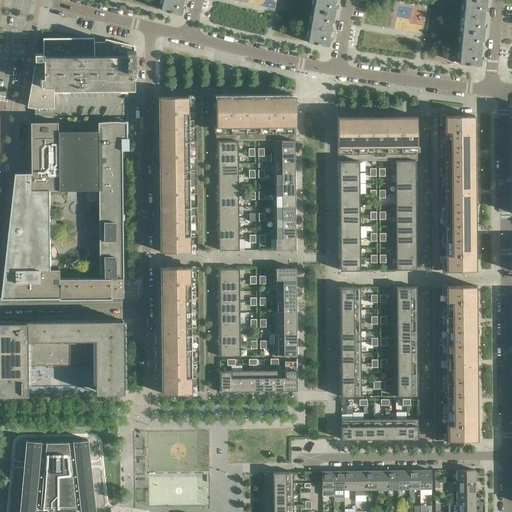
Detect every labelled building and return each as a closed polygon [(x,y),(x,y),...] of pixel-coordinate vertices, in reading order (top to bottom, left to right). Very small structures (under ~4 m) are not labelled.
[(185,0),(162,0),(160,10),(180,15),(184,0),(186,1),(185,0)] [(336,0),(337,0),(314,0),(313,10),(333,14),(335,0),(336,0)] [(486,19),(486,15),(484,14),(485,1),(479,0),(464,0),(462,31),(482,33),(483,19),(486,19)] [(332,32),(333,28),(333,27),(331,27),(333,14),(313,10),(307,42),(316,44),(328,46),(330,32),(332,32)] [(483,51),(483,47),(481,47),(482,33),(462,31),(459,64),(468,64),(468,65),(479,66),(479,65),(480,51),(483,51)] [(135,70),(135,51),(135,46),(105,39),(105,42),(94,42),(94,38),(82,38),(43,38),(43,53),(34,53),(34,60),(35,60),(35,66),(35,67),(27,107),(35,108),(35,118),(127,117),(127,89),(134,89),(134,70),(135,70)] [(296,140),(296,96),(216,97),(216,114),(216,127),(217,141),(255,140),(258,140),(296,140)] [(204,251),(203,159),(202,97),(189,97),(158,97),(160,252),(191,251),(204,251)] [(337,117),(337,148),(338,148),(338,161),(339,161),(359,161),(376,160),(379,160),(395,160),(415,160),(416,160),(417,160),(417,147),(417,116),(337,117)] [(432,206),(432,260),(432,270),(445,270),(445,271),(446,271),(476,270),(476,241),(475,188),(475,116),(444,116),(431,116),(431,132),(431,152),(431,163),(431,177),(432,206)] [(124,294),(124,291),(123,291),(123,278),(123,274),(123,220),(124,220),(124,214),(123,214),(122,150),(128,149),(128,150),(129,150),(129,148),(128,144),(127,140),(127,137),(127,133),(127,130),(127,126),(127,122),(123,122),(120,122),(116,121),(112,121),(109,122),(105,122),(102,122),(98,122),(99,216),(81,216),(79,215),(78,215),(77,214),(75,214),(74,214),(72,214),(70,214),(68,214),(66,215),(64,216),(62,217),(60,218),(59,220),(58,221),(57,222),(56,223),(49,223),(49,190),(59,190),(58,122),(31,122),(31,131),(32,131),(32,173),(15,173),(9,225),(8,225),(7,229),(8,230),(1,298),(59,297),(59,299),(111,298),(111,297),(123,297),(123,294),(124,294)] [(294,140),(285,140),(274,140),(275,152),(295,152),(294,140)] [(238,141),(218,141),(218,153),(238,152),(238,141)] [(238,163),(238,152),(218,153),(218,163),(238,163)] [(295,163),(295,154),(295,152),(275,152),(275,163),(295,163)] [(415,160),(395,160),(396,172),(416,172),(416,171),(416,168),(415,160)] [(359,161),(339,161),(339,164),(339,172),(339,173),(359,173),(359,161)] [(238,174),(238,163),(218,163),(218,174),(238,174)] [(295,174),(295,164),(295,163),(275,163),(275,173),(272,173),(272,174),(295,174)] [(416,172),(396,172),(396,183),(416,183),(416,182),(416,179),(416,172)] [(359,173),(339,173),(339,174),(339,175),(339,183),(339,184),(360,184),(359,173)] [(238,185),(238,174),(218,174),(218,185),(238,185)] [(295,184),(295,175),(295,174),(272,174),(272,185),(295,184)] [(416,190),(416,183),(396,183),(396,194),(416,194),(416,193),(416,190)] [(295,195),(295,186),(295,184),(272,185),(275,185),(275,195),(273,195),(295,195)] [(360,184),(339,184),(339,185),(340,194),(339,194),(339,195),(360,194),(360,184)] [(238,196),(238,185),(218,185),(219,196),(238,196)] [(360,194),(339,195),(339,196),(340,196),(340,204),(339,204),(339,205),(360,205),(360,194)] [(416,194),(396,194),(396,205),(416,205),(416,204),(416,201),(416,194)] [(295,206),(295,197),(295,195),(273,195),(273,206),(295,206)] [(239,206),(238,196),(219,196),(219,207),(239,206)] [(360,205),(339,205),(339,207),(340,207),(340,215),(339,215),(339,216),(360,216),(360,205)] [(416,215),(416,211),(416,205),(396,205),(396,216),(416,215)] [(239,217),(239,206),(219,207),(219,217),(239,217)] [(295,217),(295,208),(295,206),(273,206),(273,217),(295,217)] [(416,215),(396,216),(396,226),(416,226),(416,225),(416,222),(416,215)] [(360,216),(339,216),(339,218),(340,218),(340,226),(339,226),(339,227),(360,227),(360,216)] [(239,228),(239,217),(219,217),(219,228),(239,228)] [(295,228),(295,218),(295,217),(273,217),(273,218),(273,228),(295,228)] [(416,237),(416,236),(416,233),(416,226),(396,226),(396,237),(416,237)] [(360,227),(339,227),(339,229),(340,229),(340,237),(339,237),(360,237),(360,227)] [(239,239),(239,228),(219,228),(219,239),(239,239)] [(296,238),(295,229),(295,228),(273,228),(275,228),(276,239),(296,238)] [(360,237),(339,237),(339,240),(340,240),(340,248),(339,248),(339,249),(360,248),(360,237)] [(416,237),(396,237),(396,248),(416,248),(416,247),(416,244),(416,237)] [(296,247),(296,240),(296,238),(276,239),(276,250),(283,250),(283,251),(287,251),(287,250),(293,250),(295,250),(295,247),(296,247)] [(239,244),(239,239),(219,239),(219,251),(228,250),(232,250),(239,250),(239,244)] [(360,248),(339,249),(339,250),(340,250),(340,258),(339,258),(339,259),(360,259),(360,248)] [(416,248),(396,248),(396,259),(416,259),(416,258),(416,255),(416,248)] [(349,271),(353,271),(353,270),(360,270),(360,259),(339,259),(339,261),(340,261),(340,268),(340,270),(343,270),(343,271),(349,270),(349,271)] [(416,259),(396,259),(396,270),(403,270),(403,271),(408,271),(408,270),(413,270),(416,270),(416,267),(416,259)] [(191,267),(160,268),(161,393),(192,393),(205,393),(205,383),(205,377),(204,267),(191,267)] [(281,268),(277,268),(273,268),(274,280),(296,280),(296,271),(296,269),(293,269),(293,268),(287,268),(281,268)] [(239,269),(236,269),(232,269),(229,269),(228,269),(219,269),(219,280),(239,280),(239,269)] [(240,291),(239,280),(219,280),(220,291),(240,291)] [(296,291),(296,281),(296,280),(274,280),(274,291),(296,291)] [(446,286),(432,286),(432,296),(433,347),(433,376),(433,422),(434,432),(434,440),(447,440),(447,441),(477,440),(477,424),(477,410),(477,344),(476,286),(446,286)] [(360,299),(360,288),(353,288),(353,287),(349,287),(349,288),(343,288),(341,288),(341,291),(340,291),(340,297),(340,299),(360,299)] [(417,298),(417,290),(416,290),(416,287),(413,287),(408,287),(403,287),(397,287),(397,299),(417,299),(417,298)] [(240,302),(240,291),(220,291),(220,302),(240,302)] [(296,301),(296,292),(296,291),(274,291),(276,291),(276,302),(296,301)] [(340,299),(340,300),(340,301),(340,308),(340,310),(360,310),(360,299),(340,299)] [(417,299),(397,299),(397,310),(417,309),(417,303),(417,299)] [(296,312),(296,303),(296,301),(276,302),(276,312),(272,312),(296,312)] [(240,313),(240,302),(220,302),(220,313),(240,313)] [(417,320),(417,313),(417,310),(417,309),(397,310),(397,320),(417,320)] [(340,321),(361,321),(360,310),(340,310),(340,311),(340,312),(341,319),(340,319),(340,321)] [(296,323),(296,314),(296,312),(272,312),(272,323),(296,323)] [(240,323),(240,313),(220,313),(220,324),(240,323)] [(124,390),(124,320),(32,321),(32,322),(31,322),(31,319),(16,319),(17,319),(17,320),(17,322),(16,322),(16,321),(0,321),(0,394),(14,395),(28,394),(28,387),(28,365),(78,365),(78,356),(82,357),(91,356),(95,356),(95,365),(96,365),(96,376),(96,386),(96,390),(114,390),(115,390),(116,390),(117,390),(118,390),(124,390)] [(417,321),(417,320),(397,320),(397,331),(417,331),(417,324),(417,321)] [(340,321),(340,322),(341,322),(341,324),(341,330),(340,330),(340,332),(361,332),(361,321),(340,321)] [(240,331),(240,323),(220,324),(220,334),(240,334),(240,331)] [(297,334),(296,324),(296,323),(272,323),(272,324),(274,324),(274,334),(297,334)] [(417,332),(417,331),(397,331),(397,342),(417,342),(417,340),(417,335),(417,332)] [(340,342),(361,342),(361,332),(340,332),(341,332),(341,338),(341,341),(340,341),(340,342)] [(240,345),(240,334),(220,334),(220,345),(240,345)] [(297,345),(297,335),(297,334),(274,334),(274,344),(272,344),(272,345),(297,345)] [(340,342),(340,343),(341,343),(341,345),(341,351),(340,351),(340,353),(361,353),(361,342),(340,342)] [(417,343),(417,342),(397,342),(397,353),(417,353),(417,346),(417,343)] [(240,356),(240,345),(220,345),(220,356),(221,356),(240,356)] [(297,356),(297,346),(297,345),(272,345),(272,356),(297,356)] [(340,364),(361,364),(361,353),(340,353),(340,354),(341,354),(341,356),(341,362),(340,362),(340,364)] [(417,353),(397,353),(397,363),(417,363),(417,357),(417,355),(417,353)] [(297,377),(297,369),(296,362),(285,362),(285,370),(231,371),(220,371),(220,391),(222,391),(231,391),(285,390),(297,390),(297,382),(297,377)] [(417,364),(417,363),(397,363),(397,374),(417,374),(417,367),(417,364)] [(340,364),(340,365),(341,365),(341,368),(341,373),(340,373),(340,375),(361,375),(361,364),(340,364)] [(417,375),(417,374),(397,374),(397,385),(417,385),(417,378),(417,375)] [(340,386),(361,385),(361,375),(340,375),(340,376),(341,376),(341,378),(341,384),(340,384),(340,386)] [(341,397),(361,397),(361,385),(340,386),(341,386),(341,389),(341,395),(341,397)] [(417,386),(417,385),(397,385),(397,396),(401,396),(417,396),(417,389),(417,386)] [(364,440),(363,419),(353,420),(353,440),(362,439),(362,440),(364,440)] [(374,440),(374,419),(363,419),(364,440),(364,439),(371,439),(373,439),(373,440),(374,440)] [(385,440),(385,419),(374,419),(374,440),(375,440),(375,439),(382,439),(383,439),(383,440),(385,440)] [(395,440),(395,419),(385,419),(385,440),(386,440),(386,439),(392,439),(394,439),(394,440),(395,440)] [(407,440),(407,419),(395,419),(395,440),(397,440),(397,439),(404,439),(405,439),(405,440),(407,440)] [(407,419),(407,440),(407,439),(414,439),(416,439),(416,440),(419,440),(419,436),(418,436),(418,431),(418,419),(407,419)] [(353,440),(353,420),(341,420),(341,426),(341,431),(341,438),(341,439),(342,439),(346,439),(346,440),(351,440),(353,440)] [(96,511),(88,440),(68,442),(47,442),(26,440),(19,511),(96,511)] [(431,488),(431,470),(420,471),(420,489),(431,488)] [(475,481),(474,470),(456,470),(457,481),(475,481)] [(344,489),(344,471),(333,472),(333,490),(344,489)] [(355,489),(354,471),(344,471),(344,489),(355,489)] [(366,495),(366,489),(365,471),(354,471),(355,489),(355,495),(366,495)] [(376,489),(376,471),(365,471),(366,489),(376,489)] [(387,489),(387,471),(376,471),(376,489),(387,489)] [(398,489),(398,471),(387,471),(387,489),(398,489)] [(409,489),(409,471),(398,471),(398,489),(409,489)] [(420,489),(420,471),(409,471),(409,489),(420,489)] [(293,483),(293,472),(276,472),(272,472),(272,475),(273,475),(273,483),(272,483),(272,484),(293,483)] [(333,490),(333,472),(322,472),(322,496),(333,496),(333,490)] [(475,492),(475,481),(457,481),(457,492),(475,492)] [(293,494),(293,483),(272,484),(272,485),(273,485),(273,494),(293,494)] [(475,503),(475,492),(457,492),(457,503),(475,503)] [(293,505),(293,494),(273,494),(273,496),(273,504),(273,505),(293,505)] [(475,511),(475,503),(457,503),(457,511),(475,511)]
